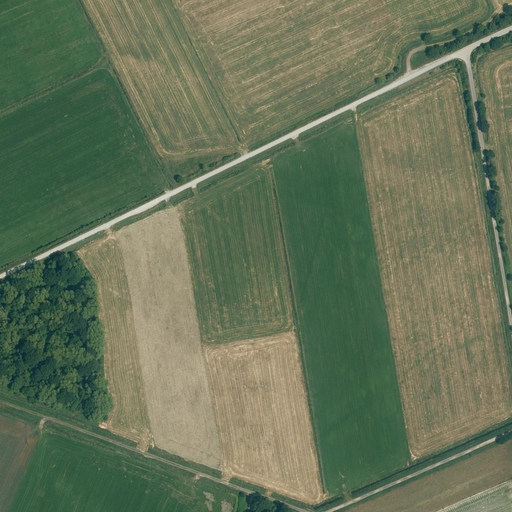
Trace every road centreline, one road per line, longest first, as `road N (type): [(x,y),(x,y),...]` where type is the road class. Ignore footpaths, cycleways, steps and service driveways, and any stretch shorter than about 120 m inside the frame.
road 1 (unclassified): [(511,30),(0,274)]
road 2 (track): [(0,402),(303,511),(324,511),(511,430)]
road 3 (track): [(466,50),(511,331)]
